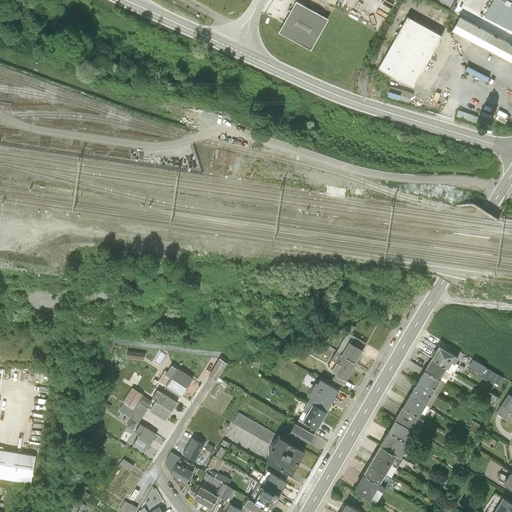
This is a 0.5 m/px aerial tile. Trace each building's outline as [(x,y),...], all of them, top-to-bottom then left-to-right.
[(511,0),(489,0),(484,12),(511,26),(511,0)] [(295,1),(278,33),(310,51),(328,19),(295,1)] [(393,78),(401,82),(412,89),(442,36),(407,17),(377,69),(393,78)] [(459,17),(451,30),(489,51),(511,62),(511,45),(489,33),(459,17)] [(401,82),(393,78),(390,82),(400,88),(403,83),(401,82)] [(458,111),(456,117),(475,124),(477,118),(458,111)] [(362,350),(366,344),(347,333),(336,352),(341,354),(355,362),(362,350)] [(454,364),(458,357),(438,345),(430,359),(446,368),(447,368),(451,362),(454,364)] [(127,356),(145,358),(145,352),(128,350),(127,356)] [(355,362),(341,354),(331,371),(337,374),(336,375),(346,381),(356,363),(355,362)] [(473,360),(469,366),(481,373),(501,385),(505,378),(492,371),(495,366),(477,355),(474,360),(473,360)] [(130,357),(126,363),(133,367),(137,361),(130,357)] [(219,358),(207,377),(216,382),(227,364),(219,358)] [(424,370),(439,379),(446,368),(430,359),(424,370)] [(253,361),(250,372),(257,374),(260,363),(253,361)] [(170,379),(176,369),(171,366),(165,375),(170,379)] [(176,369),(170,379),(165,386),(164,387),(180,398),(181,397),(193,378),(177,368),(176,369)] [(439,379),(424,370),(416,383),(432,392),(439,379)] [(309,398),(307,401),(312,404),(327,412),(339,390),(319,379),(317,383),(315,382),(306,397),(309,398)] [(425,405),(432,392),(416,383),(409,395),(425,405)] [(216,385),(210,396),(215,399),(222,389),(216,385)] [(138,402),(143,395),(132,387),(121,404),(122,405),(118,410),(129,417),(138,423),(148,408),(138,402)] [(151,399),(153,400),(155,402),(161,393),(157,390),(151,399)] [(161,393),(155,402),(149,410),(165,421),(165,420),(177,403),(161,392),(161,393)] [(488,393),(486,398),(493,402),(496,397),(488,393)] [(511,397),(507,394),(501,404),(496,412),(511,422),(511,397)] [(138,402),(148,408),(153,400),(151,399),(143,395),(138,402)] [(417,417),(425,405),(409,395),(401,408),(417,417)] [(317,429),(327,412),(312,404),(302,420),(317,429)] [(418,427),(423,420),(417,417),(401,408),(394,420),(411,429),(413,425),(418,427)] [(238,413),(232,424),(270,446),(276,436),(238,413)] [(404,440),(411,429),(394,420),(387,431),(404,440)] [(472,421),(469,426),(477,430),(480,425),(472,421)] [(310,441),(314,434),(295,423),(285,439),(303,449),(308,440),(310,441)] [(138,435),(144,427),(140,424),(134,432),(138,435)] [(144,427),(138,435),(133,444),(145,452),(156,434),(144,426),(144,427)] [(404,440),(387,431),(379,444),(396,455),(400,457),(408,443),(404,440)] [(266,458),(291,473),(304,450),(303,449),(285,439),(279,435),(276,440),(274,440),(270,446),(267,452),(268,453),(266,458)] [(191,438),(182,453),(195,460),(203,445),(191,438)] [(374,454),(390,464),(396,455),(379,444),(374,454)] [(220,446),(215,455),(220,458),(226,449),(220,446)] [(0,480),(32,486),(37,458),(0,451),(0,480)] [(171,452),(169,456),(178,461),(180,458),(171,452)] [(385,474),(390,464),(374,454),(368,464),(385,474)] [(180,466),(181,465),(177,462),(172,460),(168,457),(164,463),(167,468),(170,472),(175,463),(180,466)] [(123,459),(119,464),(130,470),(133,465),(123,459)] [(175,463),(170,472),(169,472),(174,475),(173,477),(186,484),(193,472),(181,465),(180,466),(175,463)] [(379,483),(385,474),(368,464),(362,474),(379,483)] [(511,471),(510,471),(502,484),(511,490),(511,471)] [(287,481),(271,472),(263,484),(279,494),(287,481)] [(208,474),(204,480),(219,488),(215,494),(226,500),(228,496),(231,498),(235,490),(222,482),(208,474)] [(376,502),(385,486),(379,483),(362,474),(353,489),(376,502)] [(194,483),(188,493),(193,496),(192,498),(210,508),(217,496),(199,486),(194,483)] [(263,484),(262,484),(254,498),(269,506),(271,507),(279,494),(263,484)] [(436,492),(432,498),(437,501),(440,495),(436,492)] [(265,511),(269,506),(249,495),(244,504),(259,511),(265,511)] [(492,511),(511,511),(511,501),(502,496),(492,511)] [(119,511),(124,511),(130,504),(124,500),(118,511),(119,511)] [(164,511),(170,511),(172,511),(167,502),(161,505),(164,511)] [(82,503),(76,511),(80,511),(85,504),(82,503)] [(130,504),(124,511),(134,511),(137,507),(130,503),(130,504)] [(225,510),(225,511),(227,511),(238,511),(241,509),(230,503),(225,510)] [(359,511),(360,511),(345,503),(339,511),(359,511)]
